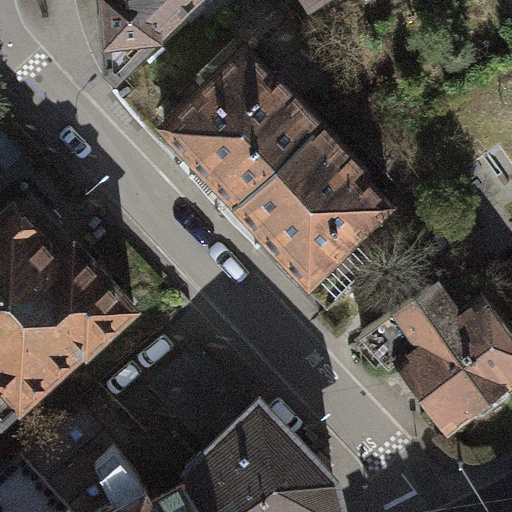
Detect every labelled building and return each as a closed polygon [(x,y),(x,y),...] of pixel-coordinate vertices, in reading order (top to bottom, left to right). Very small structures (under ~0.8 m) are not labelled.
[(104,0),(109,60),(125,76),(197,0),(104,0)] [(236,195),(320,116),(247,41),(164,120),(236,195)] [(367,165),(320,116),(236,195),(311,272),(352,233),(388,198),(361,170),(367,165)] [(0,410),(2,413),(17,398),(20,401),(82,342),(86,347),(134,302),(75,239),(61,252),(14,202),(0,215),(0,410)] [(352,233),(311,272),(332,294),(373,255),(352,233)] [(398,300),(362,327),(387,360),(397,353),(453,425),(511,381),(511,317),(486,282),(466,296),(445,267),(412,290),(398,300)] [(195,343),(154,381),(216,446),(255,407),(195,343)] [(259,403),(255,407),(216,446),(188,472),(189,474),(214,511),(337,511),(330,479),(259,403)] [(214,511),(189,474),(153,493),(146,482),(94,511),(214,511)]
